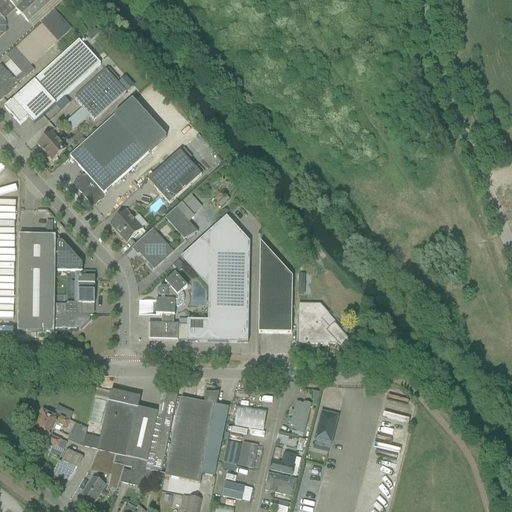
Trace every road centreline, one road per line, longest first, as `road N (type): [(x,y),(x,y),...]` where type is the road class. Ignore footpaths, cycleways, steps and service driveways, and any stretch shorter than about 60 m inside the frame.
road 1 (unclassified): [(123,370),(115,268),(0,140)]
road 2 (unclassified): [(511,233),(420,0)]
road 3 (unclassified): [(348,373),(123,370)]
road 4 (unclassified): [(123,370),(0,370)]
